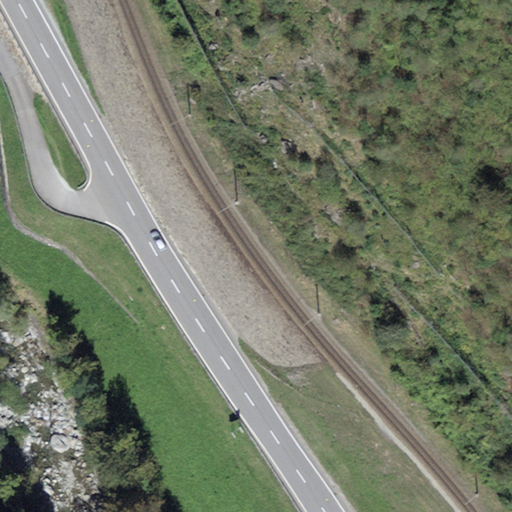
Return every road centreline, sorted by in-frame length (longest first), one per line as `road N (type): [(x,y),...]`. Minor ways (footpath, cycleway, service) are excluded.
road 1 (primary): [(325,511),(213,345),(18,0)]
road 2 (track): [(0,53),(60,197),(72,205),(125,198)]
